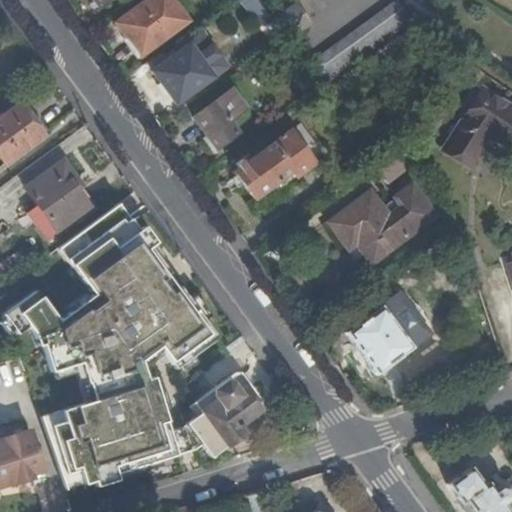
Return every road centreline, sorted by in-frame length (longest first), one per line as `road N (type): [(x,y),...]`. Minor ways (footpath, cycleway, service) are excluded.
road 1 (residential): [(354,440),(34,0)]
road 2 (residential): [(354,440),(125,511)]
road 3 (residential): [(511,392),(354,440)]
